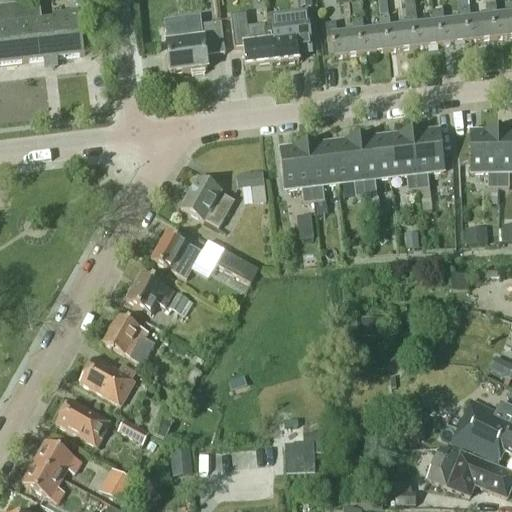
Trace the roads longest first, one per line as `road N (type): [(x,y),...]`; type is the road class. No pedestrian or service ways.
road 1 (residential): [(0,445),(184,129)]
road 2 (residential): [(511,92),(184,129)]
road 3 (residential): [(132,136),(115,0)]
road 4 (residential): [(0,150),(132,136)]
